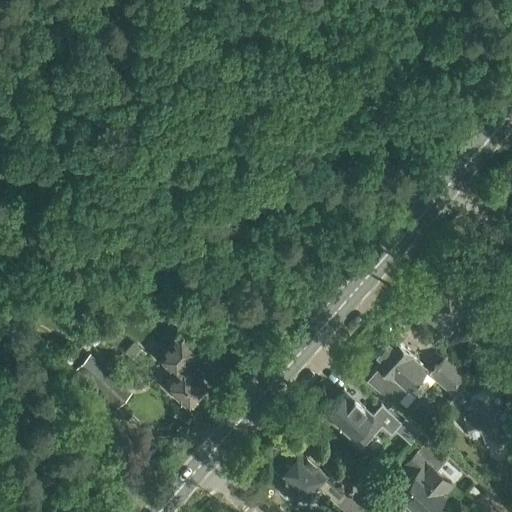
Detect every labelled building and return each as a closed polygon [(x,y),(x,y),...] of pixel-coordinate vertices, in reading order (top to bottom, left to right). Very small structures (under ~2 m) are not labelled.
[(437,318),(435,321),(439,324),(439,327),(439,329),(441,330),(444,331),(447,343),(461,338),(460,336),(479,331),(475,315),(461,319),(457,312),(469,299),(462,292),(464,289),(446,273),(430,291),(433,293),(422,305),(437,318)] [(179,329),(156,356),(175,373),(164,384),(189,406),(207,386),(183,365),(199,347),(179,329)] [(412,354),(413,352),(392,334),(371,358),(380,366),(368,379),(394,402),(407,388),(408,388),(427,367),(412,354)] [(129,351),(139,359),(145,352),(136,343),(129,351)] [(471,376),(457,362),(446,352),(429,372),(454,395),(463,385),(471,376)] [(90,353),(75,369),(93,385),(118,407),(132,391),(108,369),(90,353)] [(463,385),(454,395),(435,417),(436,417),(429,425),(440,434),(452,420),(465,432),(469,431),(469,432),(482,427),(486,441),(511,433),(495,385),(471,393),(463,385)] [(326,408),(324,411),(339,424),(362,445),(377,428),(382,423),(390,430),(391,431),(402,419),(400,418),(382,403),(376,409),(372,413),(344,388),(333,400),(331,398),(329,399),(325,403),(325,407),(326,408)] [(398,491),(421,511),(427,511),(444,494),(442,492),(451,481),(437,469),(448,456),(427,438),(415,451),(419,455),(410,465),(416,470),(398,491)] [(348,492),(315,462),(317,460),(305,450),(303,452),(295,443),(286,453),(284,453),(282,453),(280,454),(279,455),(278,455),(277,457),(277,459),(277,460),(277,462),(277,463),(275,465),(292,480),(285,487),(297,498),(304,491),(306,492),(315,482),(338,503),(348,492)]
